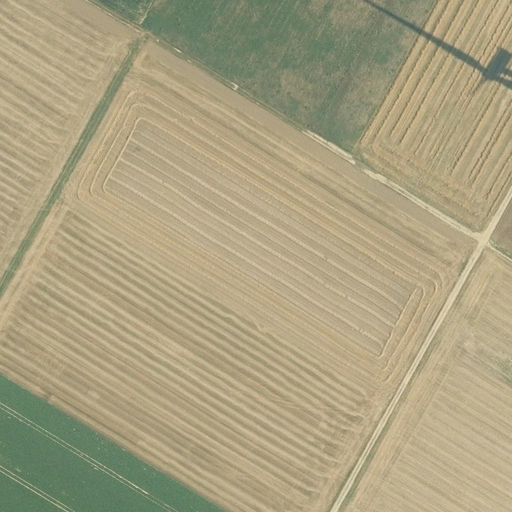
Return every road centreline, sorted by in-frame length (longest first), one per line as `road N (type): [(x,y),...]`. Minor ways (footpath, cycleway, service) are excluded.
road 1 (track): [(511,193),(336,511)]
road 2 (track): [(151,38),(0,315)]
road 3 (track): [(87,0),(326,146)]
